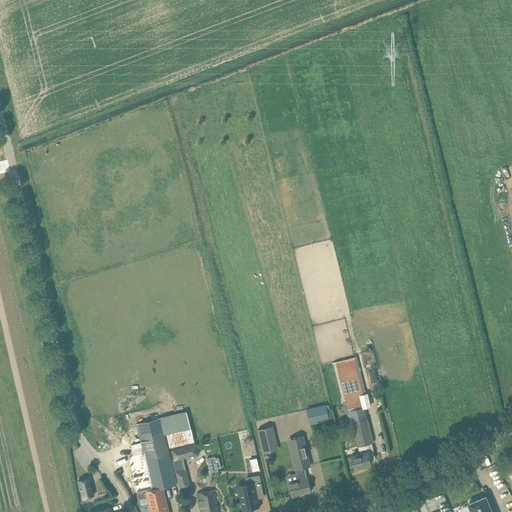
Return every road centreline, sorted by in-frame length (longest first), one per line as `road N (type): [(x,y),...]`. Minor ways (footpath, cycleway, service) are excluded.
road 1 (unclassified): [(130,511),(75,429),(0,116)]
road 2 (secondary): [(343,511),(511,433)]
